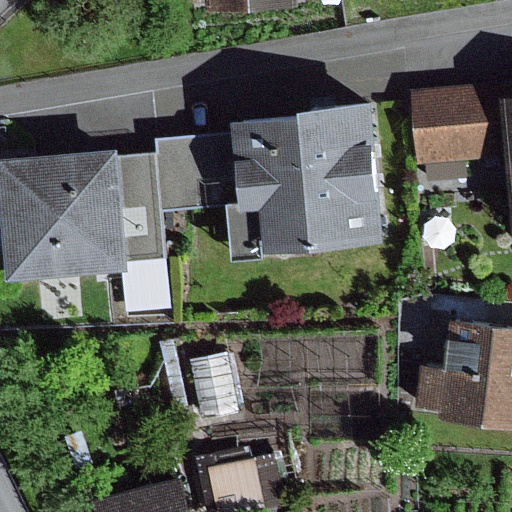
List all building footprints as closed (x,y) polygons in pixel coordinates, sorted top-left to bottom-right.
[(299,0),(205,0),(206,15),(299,11),(299,0)] [(506,155),(511,218),(511,81),(411,91),(418,163),(506,155)] [(153,140),(154,155),(163,212),(227,205),(232,259),(383,246),(370,107),(231,123),(232,133),(153,140)] [(117,151),(0,162),(0,212),(7,285),(127,274),(126,263),(164,260),(154,155),(117,158),(117,151)] [(511,429),(511,327),(446,320),(440,366),(418,363),(413,409),(440,413),(439,420),(511,429)] [(239,414),(226,354),(189,362),(201,422),(239,414)] [(253,511),(282,506),(272,454),(205,468),(214,511),(253,511)] [(91,502),(92,511),(189,511),(182,480),(91,502)]
